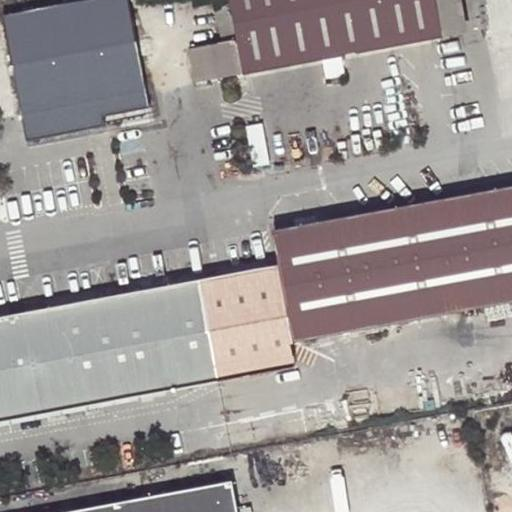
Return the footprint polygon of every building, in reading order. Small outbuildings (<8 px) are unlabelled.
[(149,107),(129,0),(97,0),(6,17),(28,139),(106,125),(104,115),(149,107)] [(197,83),(247,73),(232,0),(216,0),(215,0),(224,42),(190,49),(197,83)] [(232,0),(247,73),(445,36),(438,0),(232,0)] [(462,0),(438,0),(445,36),(469,32),(462,0)] [(245,126),(252,167),(269,164),(261,123),(245,126)] [(0,420),(50,411),(67,408),(216,379),(297,364),(292,341),(511,300),(511,184),(274,228),(277,244),(280,257),(281,263),(0,316),(0,420)] [(280,257),(277,244),(267,246),(270,259),(280,257)] [(67,408),(50,411),(53,422),(70,419),(67,408)] [(60,511),(238,511),(233,481),(60,511)]
